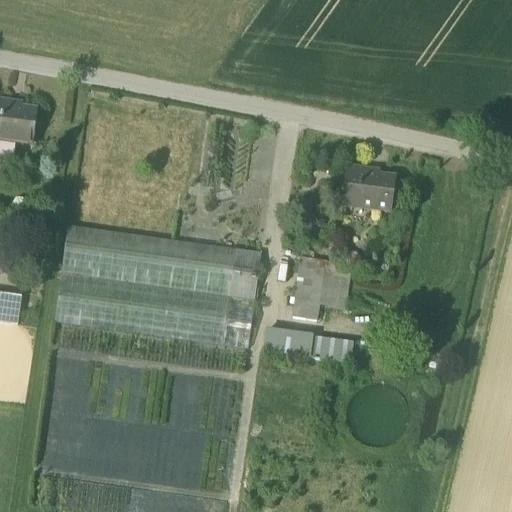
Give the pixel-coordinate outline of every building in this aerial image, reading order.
[(20,107),(0,103),(0,142),(31,147),(37,113),(20,111),(20,107)] [(379,174),(347,170),(342,207),(390,214),(395,180),(378,178),(379,174)] [(261,255),(67,229),(54,325),(247,352),(261,255)] [(324,264),(300,260),(294,304),(318,307),(324,264)] [(348,268),(324,264),(318,307),(342,311),(348,268)] [(22,297),(0,294),(0,326),(18,329),(22,297)] [(316,322),(318,307),(294,304),(291,319),(316,322)] [(355,344),(267,330),(263,354),(351,367),(355,344)]
